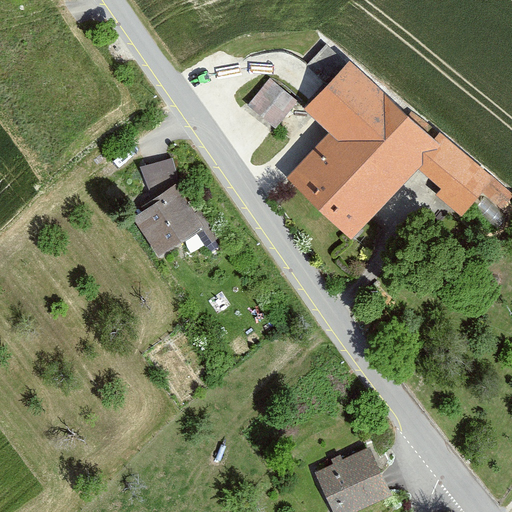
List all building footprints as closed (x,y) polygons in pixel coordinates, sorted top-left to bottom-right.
[(331,129),(289,174),(352,232),(414,166),(462,211),(495,176),(448,133),(441,140),(351,56),(305,105),(331,129)] [(299,99),(269,75),(244,106),(275,130),(299,99)] [(143,163),(149,181),(180,172),(174,154),(143,163)] [(511,186),(498,180),(490,195),(507,204),(511,194),(511,186)] [(180,185),(133,213),(156,251),(203,223),(180,185)] [(320,476),(337,511),(345,511),(386,493),(368,454),(320,476)]
